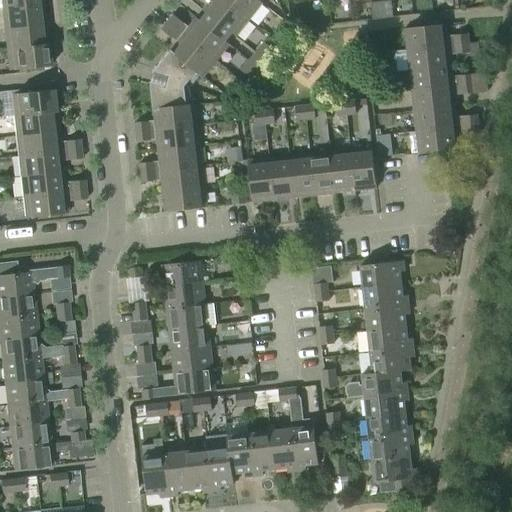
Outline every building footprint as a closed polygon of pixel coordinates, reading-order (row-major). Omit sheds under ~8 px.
[(0,0),(0,8),(2,9),(43,4),(42,0),(0,0)] [(223,0),(210,0),(203,11),(235,36),(249,20),(223,0)] [(223,0),(249,20),(262,3),(258,0),(223,0)] [(43,4),(2,9),(4,29),(45,24),(43,4)] [(173,15),(167,22),(178,31),(184,23),(173,15)] [(319,26),(317,15),(310,16),(312,27),(319,26)] [(196,18),(183,35),(216,61),(229,44),(196,18)] [(167,22),(162,29),(173,38),(178,31),(167,22)] [(45,24),(4,29),(6,49),(48,45),(45,24)] [(446,24),(404,28),(407,50),(448,46),(446,24)] [(468,34),(454,36),(455,45),(469,43),(468,34)] [(183,35),(171,51),(197,72),(196,73),(203,78),(216,61),(183,35)] [(264,43),(255,54),(266,62),(275,51),(264,43)] [(469,43),(455,45),(456,54),(470,53),(469,43)] [(48,45),(6,49),(8,70),(50,66),(48,45)] [(448,46),(407,50),(409,71),(451,66),(448,46)] [(153,73),(152,75),(184,87),(196,73),(197,72),(171,51),(153,73)] [(250,59),(237,77),(248,85),(261,68),(250,59)] [(451,66),(409,71),(411,91),(453,86),(459,86),(485,83),(484,73),(452,77),(451,66)] [(152,75),(150,81),(153,109),(186,106),(186,104),(184,87),(152,75)] [(485,83),(459,86),(460,95),(486,92),(485,83)] [(453,86),(411,91),(413,111),(455,106),(453,86)] [(53,90),(12,94),(14,116),(56,111),(53,90)] [(355,100),(345,101),(347,115),(356,114),(355,100)] [(345,101),(336,102),(338,116),(347,115),(345,101)] [(186,106),(153,109),(155,130),(197,125),(195,103),(186,104),(186,106)] [(314,104),(305,105),(306,119),(316,118),(314,104)] [(305,105),(296,106),(297,120),(306,119),(305,105)] [(455,106),(413,111),(416,131),(457,127),(455,106)] [(273,109),(264,110),(266,124),(275,123),(273,109)] [(264,110),(254,111),(256,125),(266,124),(264,110)] [(56,111),(14,116),(16,136),(58,132),(56,111)] [(477,115),(463,117),(464,126),(478,124),(477,115)] [(149,121),(135,122),(136,132),(150,130),(149,121)] [(478,124),(464,126),(465,135),(479,133),(478,124)] [(197,125),(155,130),(158,150),(200,145),(197,125)] [(457,127),(416,131),(418,152),(460,148),(457,127)] [(151,140),(150,130),(136,132),(137,141),(151,140)] [(58,132),(16,136),(18,157),(60,152),(58,132)] [(79,140),(65,142),(67,152),(80,150),(79,140)] [(158,150),(160,170),(202,165),(200,145),(158,150)] [(372,146),(350,149),(355,190),(376,188),(372,146)] [(252,160),(248,161),(252,202),(274,200),(269,158),(268,158),(266,148),(251,150),(252,160)] [(350,149),(330,151),(335,193),(355,190),(350,149)] [(80,150),(67,152),(68,160),(81,159),(80,150)] [(330,151),(310,154),(314,195),(335,193),(330,151)] [(60,152),(18,157),(21,177),(62,172),(60,152)] [(310,154),(290,156),(294,197),(314,195),(310,154)] [(290,156),(269,158),(274,200),(294,197),(290,156)] [(204,186),(202,165),(160,170),(162,191),(204,186)] [(155,180),(154,171),(140,172),(142,182),(155,180)] [(62,172),(21,177),(23,197),(85,191),(84,180),(63,182),(62,172)] [(247,181),(246,172),(236,173),(237,182),(247,181)] [(204,186),(162,191),(165,212),(207,207),(204,186)] [(85,191),(23,197),(25,219),(67,214),(66,202),(86,200),(85,191)] [(245,193),(231,195),(232,204),(246,203),(245,193)] [(199,261),(163,265),(166,287),(201,282),(199,261)] [(403,261),(360,265),(363,288),(401,283),(399,271),(404,270),(403,261)] [(330,266),(312,268),(315,293),(328,292),(327,283),(332,282),(330,266)] [(141,267),(128,269),(129,277),(142,276),(141,267)] [(29,272),(0,275),(0,297),(32,294),(29,272)] [(201,282),(166,287),(168,308),(204,304),(201,282)] [(401,283),(363,288),(365,309),(408,305),(407,296),(402,296),(401,283)] [(328,292),(315,293),(316,301),(329,300),(328,292)] [(32,294),(0,297),(0,319),(34,316),(32,294)] [(145,302),(132,303),(133,312),(146,311),(145,302)] [(68,303),(55,305),(56,313),(69,312),(68,303)] [(212,303),(168,308),(171,330),(206,325),(214,324),(212,303)] [(408,305),(365,309),(368,331),(406,326),(404,314),(409,314),(408,305)] [(146,311),(133,312),(134,321),(147,319),(146,311)] [(69,312),(56,313),(57,322),(70,321),(69,312)] [(34,316),(0,319),(0,330),(1,341),(37,337),(34,316)] [(206,325),(171,330),(173,351),(209,347),(206,325)] [(332,326),(319,327),(320,336),(333,334),(332,326)] [(406,326),(368,331),(370,352),(413,348),(412,339),(407,339),(406,326)] [(333,334),(320,336),(321,344),(334,343),(333,334)] [(37,337),(1,341),(4,363),(39,359),(37,337)] [(150,345),(137,346),(138,355),(151,354),(150,345)] [(73,346),(60,348),(61,356),(74,355),(73,346)] [(209,347),(173,351),(176,373),(211,368),(209,347)] [(413,348),(370,352),(372,373),(372,374),(400,371),(400,372),(411,370),(409,357),(414,356),(413,348)] [(151,354),(138,355),(139,364),(152,362),(151,354)] [(74,355),(61,356),(62,365),(75,364),(74,355)] [(39,359),(4,363),(6,384),(42,380),(39,359)] [(176,373),(177,386),(178,395),(214,391),(211,368),(176,373)] [(334,369),(321,370),(322,379),(335,378),(334,369)] [(348,383),(345,387),(346,395),(347,394),(347,399),(365,397),(407,392),(406,383),(401,383),(400,372),(400,371),(372,374),(372,373),(362,375),(363,385),(359,385),(358,382),(348,383)] [(335,378),(322,379),(323,388),(336,386),(335,378)] [(42,380),(6,384),(8,405),(44,401),(66,399),(65,391),(43,393),(42,380)] [(289,401),(292,429),(297,472),(306,471),(305,466),(318,464),(313,417),(304,418),(301,397),(297,393),(296,387),(287,388),(289,401)] [(287,388),(279,389),(280,402),(289,401),(287,388)] [(78,389),(65,391),(66,399),(79,398),(78,389)] [(253,392),(244,393),(245,406),(255,405),(253,392)] [(407,392),(365,397),(367,418),(405,414),(403,401),(408,401),(407,392)] [(244,393),(236,394),(237,407),(245,406),(244,393)] [(210,397),(202,398),(203,411),(212,410),(210,397)] [(79,398),(66,399),(67,409),(80,407),(79,398)] [(202,398),(192,399),(194,412),(203,411),(202,398)] [(44,401),(8,405),(11,427),(46,423),(44,401)] [(167,402),(159,403),(160,416),(168,415),(167,402)] [(159,403),(146,405),(147,418),(160,416),(159,403)] [(339,412),(326,413),(327,423),(340,421),(339,412)] [(405,414),(367,418),(370,440),(412,435),(411,426),(406,426),(405,414)] [(340,421),(327,423),(328,431),(341,430),(340,421)] [(46,423),(11,427),(13,448),(49,444),(46,423)] [(292,429),(270,431),(275,469),(287,468),(288,473),(297,472),(292,429)] [(84,431),(70,433),(71,442),(85,440),(84,431)] [(270,431),(248,434),(253,477),(262,476),(262,470),(275,469),(270,431)] [(248,434),(227,436),(228,447),(229,447),(232,474),(244,472),(245,477),(253,477),(248,434)] [(412,435),(370,440),(372,461),(410,456),(408,444),(413,444),(412,435)] [(49,444),(13,448),(16,470),(51,466),(50,453),(69,451),(70,458),(94,455),(92,440),(85,440),(71,442),(49,444)] [(228,447),(207,449),(212,492),(221,491),(220,486),(233,485),(232,474),(229,447),(228,447)] [(207,449),(185,452),(190,490),(202,488),(203,493),(212,492),(207,449)] [(185,452),(164,454),(169,497),(178,496),(178,491),(190,490),(185,452)] [(164,454),(142,456),(146,495),(160,493),(160,498),(169,497),(164,454)] [(344,455),(331,456),(332,465),(345,464),(344,455)] [(410,456),(372,461),(375,483),(380,483),(381,493),(413,489),(412,479),(417,478),(416,469),(411,470),(410,456)] [(345,464),(332,465),(334,478),(346,476),(345,464)] [(66,473),(57,474),(58,487),(67,486),(66,473)] [(57,474),(49,475),(50,488),(58,487),(57,474)] [(23,478),(14,479),(15,492),(24,491),(23,478)] [(14,479),(5,480),(7,493),(15,492),(14,479)]
